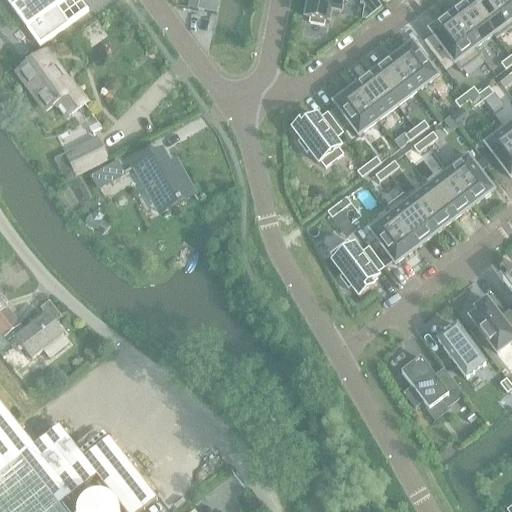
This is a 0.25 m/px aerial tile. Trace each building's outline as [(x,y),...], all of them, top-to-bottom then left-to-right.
[(59,8),(70,0),(6,0),(41,47),(71,25),(59,8)] [(341,15),(344,0),(310,0),(306,19),(310,20),(309,25),(324,28),(325,23),(329,24),(332,13),(341,15)] [(511,25),(511,16),(499,0),(471,0),(469,2),(496,37),(511,25)] [(511,0),(499,0),(511,16),(511,0)] [(197,13),(198,2),(189,1),(187,11),(197,13)] [(496,37),(469,2),(449,18),(475,53),(496,37)] [(475,53),(449,18),(428,33),(455,68),(475,53)] [(413,44),(392,60),(418,96),(440,80),(413,44)] [(73,92),(46,54),(18,74),(46,113),(56,106),(66,120),(87,104),(76,89),(73,92)] [(506,72),(511,67),(511,60),(510,58),(501,66),(506,72)] [(418,96),(392,60),(372,75),(399,110),(418,96)] [(399,110),(372,75),(354,89),(380,124),(399,110)] [(380,124),(354,89),(332,105),(359,140),(380,124)] [(488,89),(479,96),(484,103),(493,96),(488,89)] [(469,103),(479,96),(474,90),(464,97),(469,103)] [(484,103),(479,96),(469,103),(474,110),(484,103)] [(469,103),(464,97),(455,104),(460,111),(469,103)] [(341,150),(331,137),(339,130),(328,115),(319,121),(317,118),(309,124),(307,121),(293,131),(301,141),(298,144),(306,155),(310,153),(320,166),(321,165),(326,170),(343,157),(339,151),(341,150)] [(419,137),(429,130),(424,123),(414,130),(419,137)] [(410,144),(419,137),(414,130),(405,138),(410,144)] [(511,140),(506,132),(486,147),(496,161),(510,180),(511,178),(511,140)] [(438,141),(433,135),(423,142),(428,149),(438,141)] [(66,156),(56,161),(63,175),(73,170),(77,177),(107,161),(97,141),(66,156)] [(419,156),(428,149),(423,142),(414,149),(419,156)] [(194,195),(177,164),(171,167),(163,153),(135,168),(152,200),(161,195),(169,209),(194,195)] [(465,156),(445,171),(473,208),(493,193),(479,174),(468,160),(465,156)] [(371,173),(381,166),(376,159),(366,167),(371,173)] [(118,163),(90,178),(91,179),(93,178),(99,190),(106,186),(131,172),(131,171),(122,176),(116,166),(116,165),(118,164),(118,163)] [(390,178),(399,170),(395,163),(385,171),(390,178)] [(362,180),(371,173),(366,167),(357,174),(362,180)] [(380,185),(390,178),(385,171),(375,178),(380,185)] [(447,176),(429,190),(454,223),(473,208),(445,171),(444,172),(447,176)] [(405,196),(404,196),(435,237),(454,223),(429,190),(411,203),(405,196)] [(404,196),(385,211),(416,252),(435,237),(404,196)] [(342,213),(351,206),(346,200),(337,207),(342,213)] [(332,221),(342,213),(337,207),(327,214),(332,221)] [(390,219),(371,233),(396,267),(416,252),(385,211),(384,211),(390,219)] [(376,277),(384,270),(364,243),(355,249),(354,248),(352,249),(348,243),(331,257),(335,262),(333,264),(343,277),(340,279),(348,291),(352,288),(360,299),(373,288),(371,285),(378,280),(376,277)] [(511,276),(503,283),(511,295),(511,276)] [(478,313),(470,319),(497,356),(511,344),(511,315),(503,323),(487,302),(475,310),(478,313)] [(63,336),(54,324),(62,318),(50,303),(41,310),(47,317),(16,342),(31,361),(42,352),(49,360),(68,345),(62,337),(63,336)] [(7,310),(0,316),(0,333),(4,338),(20,326),(7,310)] [(457,328),(438,343),(467,381),(486,367),(457,328)] [(0,333),(0,353),(10,346),(4,338),(0,333)] [(464,398),(444,371),(434,378),(421,361),(402,375),(412,389),(403,396),(404,397),(406,396),(415,410),(423,404),(429,412),(442,403),(448,411),(464,398)] [(0,511),(63,511),(60,507),(97,478),(99,480),(123,511),(143,511),(157,501),(109,440),(84,460),(59,428),(34,448),(0,405),(0,511)] [(463,418),(469,425),(475,420),(470,413),(463,418)]
